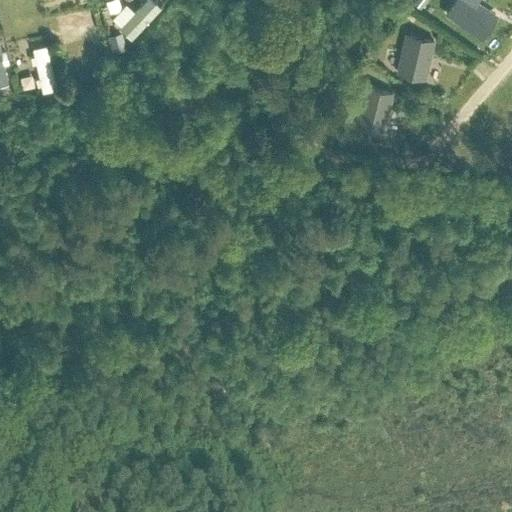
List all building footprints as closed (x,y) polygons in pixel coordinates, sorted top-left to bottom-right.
[(70,0),(86,14),(98,0),(70,0)] [(451,0),(445,11),(472,28),(485,8),(473,0),(451,0)] [(0,70),(11,68),(0,23),(0,22),(0,70)] [(433,39),(406,33),(398,73),(425,79),(433,39)] [(387,42),(385,58),(398,61),(401,45),(387,42)] [(393,94),(366,88),(358,125),(384,131),(393,94)] [(347,94),(344,110),(357,113),(360,97),(347,94)]
